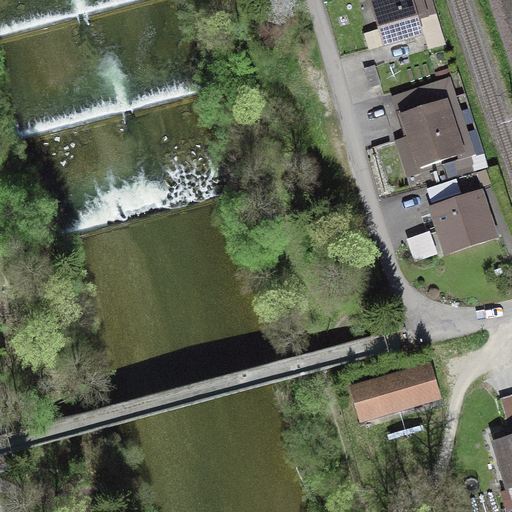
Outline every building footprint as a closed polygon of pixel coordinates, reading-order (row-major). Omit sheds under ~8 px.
[(421,0),(382,0),(373,3),(381,30),(387,28),(392,43),(421,35),(416,20),(427,17),(421,0)] [(511,0),(489,0),(511,67),(511,0)] [(448,81),(397,98),(420,168),(472,152),(448,81)] [(456,180),(427,190),(432,203),(461,193),(456,180)] [(479,198),(435,212),(447,250),(492,236),(479,198)] [(427,235),(409,242),(415,260),(434,254),(427,235)] [(354,389),(362,419),(436,398),(427,368),(354,389)] [(511,396),(500,400),(507,423),(511,421),(511,396)] [(511,441),(496,446),(508,487),(511,485),(511,441)]
